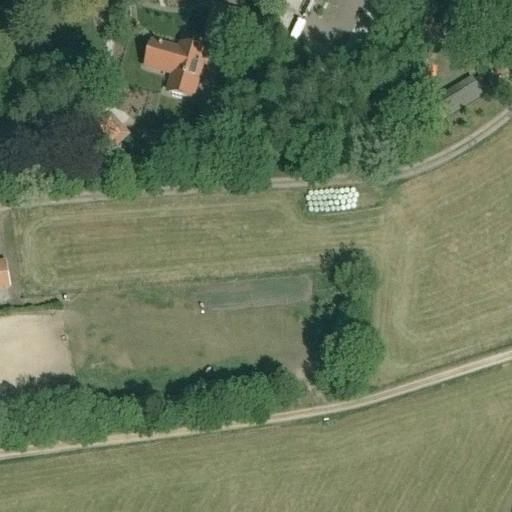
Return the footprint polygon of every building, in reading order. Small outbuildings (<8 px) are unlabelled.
[(96,0),(118,9),(121,0),(96,0)] [(232,49),(241,14),(216,8),(206,43),(232,49)] [(193,101),(206,54),(183,47),(181,53),(153,45),(147,68),(175,76),(170,95),(193,101)] [(421,50),(424,68),(441,66),(438,48),(421,50)] [(440,117),(480,94),(473,81),(433,104),(440,117)] [(101,115),(83,132),(90,138),(104,153),(121,138),(125,142),(133,134),(115,114),(107,122),(101,115)] [(90,138),(83,132),(70,117),(52,133),(59,140),(72,154),(90,138)] [(29,142),(22,136),(9,122),(0,130),(0,146),(11,159),(29,142)] [(0,290),(11,288),(8,264),(0,265),(0,290)]
